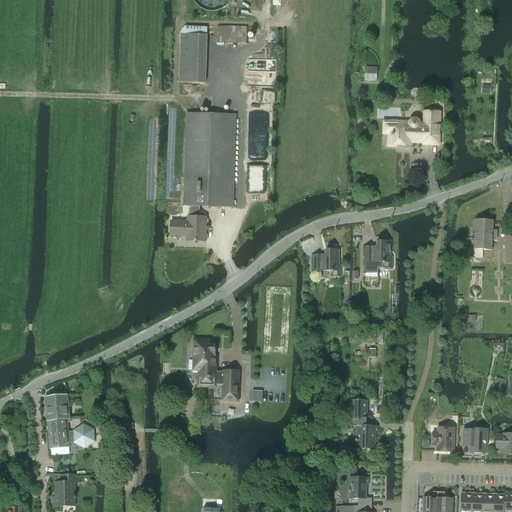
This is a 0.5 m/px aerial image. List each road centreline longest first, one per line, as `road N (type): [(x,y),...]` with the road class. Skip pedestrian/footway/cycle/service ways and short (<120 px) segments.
road 1 (tertiary): [(0,403),(196,307),(316,225),(398,211),(511,174)]
road 2 (track): [(237,283),(227,246),(241,216),(247,68),(264,29),(265,0)]
